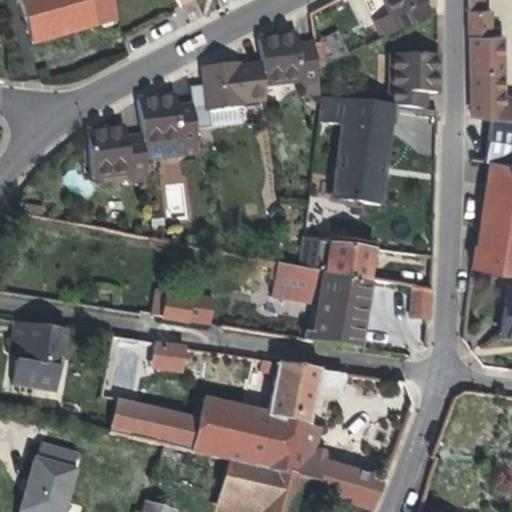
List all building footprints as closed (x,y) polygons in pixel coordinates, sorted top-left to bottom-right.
[(116,19),(110,0),(20,0),(32,43),(72,31),(71,26),(96,19),(97,24),(116,19)] [(426,15),(418,0),(392,13),(376,21),(383,36),(426,15)] [(385,0),(392,13),(418,0),(385,0)] [(432,12),(425,0),(418,0),(426,15),(432,12)] [(483,10),(482,0),(467,0),(468,10),(483,10)] [(469,35),(489,35),(490,9),(483,10),(468,10),(469,35)] [(85,28),(97,24),(96,19),(71,26),(72,31),(85,28)] [(320,96),(313,48),(298,50),(297,44),(295,34),(257,39),(261,65),(263,86),(300,81),(302,98),(320,96)] [(504,119),(503,96),(502,35),(489,35),(469,35),(472,115),(492,118),(504,119)] [(313,48),(312,42),(304,43),(297,44),(298,50),(313,48)] [(390,92),(417,93),(436,93),(437,55),(391,54),(390,92)] [(263,86),(261,65),(245,67),(237,68),(237,63),(202,67),(205,86),(190,88),(192,104),(192,109),(195,130),(211,128),(209,113),(243,108),(242,103),(265,100),(263,86)] [(375,103),(377,92),(364,90),(362,102),(375,103)] [(417,93),(390,92),(380,91),(380,105),(417,109),(417,93)] [(195,130),(192,109),(177,111),(176,106),(175,96),(137,101),(141,134),(142,140),(143,146),(179,142),(181,157),(198,155),(195,130)] [(504,119),(511,119),(511,97),(503,96),(504,119)] [(340,125),(332,200),(378,206),(391,107),(343,101),(320,98),(317,123),(340,125)] [(244,120),(243,108),(209,113),(211,128),(241,124),(244,120)] [(511,162),(511,119),(504,119),(492,118),(486,159),(511,162)] [(147,181),(143,146),(142,140),(126,142),(125,136),(124,127),(86,132),(92,178),(130,173),(132,183),(147,181)] [(511,162),(486,159),(482,185),(511,189),(511,162)] [(166,214),(185,212),(181,163),(162,164),(166,214)] [(511,189),(482,185),(480,202),(511,207),(511,189)] [(471,267),(511,273),(511,207),(480,202),(471,267)] [(367,283),(374,250),(302,240),(299,268),(323,273),(323,274),(367,283)] [(356,349),(367,283),(323,274),(323,273),(299,268),(274,263),(267,297),(306,304),(300,340),(356,349)] [(428,319),(430,292),(430,291),(412,288),(410,318),(428,319)] [(511,288),(507,288),(500,333),(511,334),(511,288)] [(156,291),(152,317),(209,326),(213,299),(156,291)] [(55,393),(65,330),(14,322),(11,344),(17,345),(23,346),(24,350),(26,353),(29,355),(28,363),(15,361),(11,385),(55,393)] [(180,373),(184,349),(153,344),(149,367),(180,373)] [(28,363),(29,355),(26,353),(24,350),(23,346),(17,345),(16,354),(15,361),(28,363)] [(326,454),(313,451),(304,448),(308,428),(308,426),(309,424),(316,389),(339,392),(343,374),(320,370),(294,367),(277,364),(261,361),(258,372),(274,375),(266,414),(202,399),(197,420),(163,412),(115,400),(108,432),(108,434),(162,447),(189,453),(226,462),(265,471),(296,477),(311,481),(317,483),(318,483),(324,463),(326,454)] [(313,451),(318,430),(308,428),(304,448),(313,451)] [(40,444),(35,460),(72,470),(76,455),(40,444)] [(72,470),(35,460),(34,460),(28,481),(18,511),(62,511),(74,471),(72,470)] [(255,506),(265,471),(226,462),(216,497),(255,506)] [(341,502),(350,471),(324,463),(318,483),(317,483),(314,493),(314,494),(341,502)] [(300,511),(303,504),(313,494),(314,494),(314,493),(317,483),(311,481),(296,477),(265,471),(255,506),(253,511),(300,511)] [(372,510),(382,485),(379,484),(369,476),(350,471),(341,502),(372,510)] [(173,511),(174,511),(145,503),(142,511),(173,511)]
